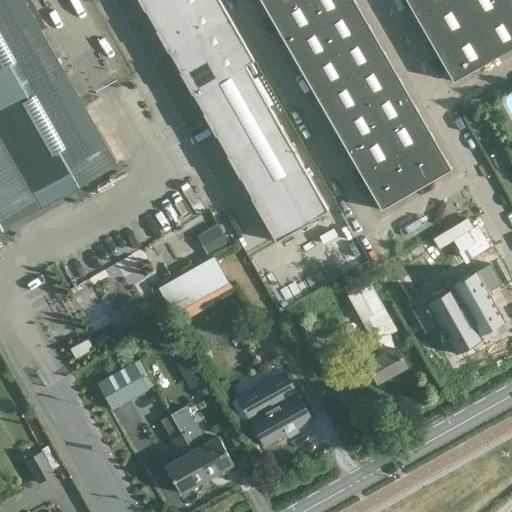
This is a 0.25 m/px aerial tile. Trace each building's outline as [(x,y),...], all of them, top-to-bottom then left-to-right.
[(117,164),(79,97),(22,0),(0,0),(0,230),(7,227),(9,230),(11,229),(9,225),(38,209),(42,207),(70,190),(72,194),(75,192),(73,189),(83,183),(85,186),(88,185),(86,182),(114,165),(114,166),(117,164)] [(137,0),(144,11),(145,10),(156,29),(155,30),(168,52),(169,52),(180,71),(179,72),(191,94),(192,93),(203,113),(202,113),(215,136),(216,135),(227,155),(226,155),(239,177),(240,177),(251,196),(250,197),(275,241),(311,221),(311,220),(328,210),(245,65),(253,60),(219,0),(137,0)] [(452,169),(354,0),(259,0),(379,211),(452,169)] [(511,0),(405,0),(453,82),(511,47),(511,0)] [(196,235),(207,255),(228,245),(216,224),(196,235)] [(175,313),(204,297),(191,274),(162,290),(175,313)] [(377,355),(365,361),(377,383),(406,367),(395,346),(394,346),(391,334),(396,331),(367,282),(346,294),(373,340),(377,355)] [(76,359),(94,349),(88,338),(70,349),(76,359)] [(194,362),(181,369),(191,387),(204,380),(194,362)] [(101,384),(99,385),(113,410),(114,409),(125,403),(148,390),(133,365),(101,384)] [(284,370),(257,386),(237,397),(264,446),(311,420),(284,370)] [(171,415),(207,479),(234,464),(218,438),(206,444),(185,407),(171,415)] [(180,494),(207,479),(171,415),(170,415),(181,434),(171,440),(178,452),(180,451),(184,457),(165,467),(180,494)] [(148,461),(160,455),(141,420),(129,426),(148,461)] [(42,452),(26,461),(38,483),(54,474),(42,452)]
